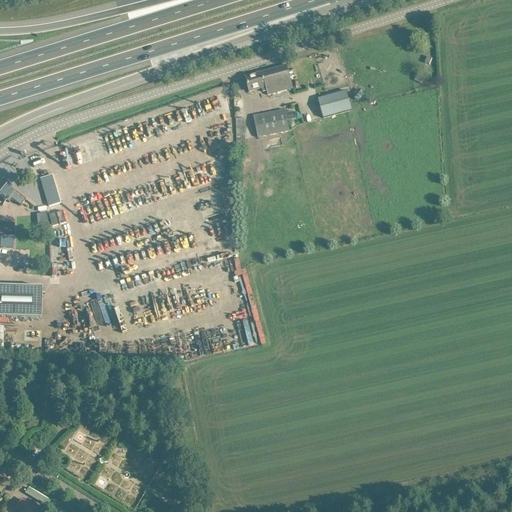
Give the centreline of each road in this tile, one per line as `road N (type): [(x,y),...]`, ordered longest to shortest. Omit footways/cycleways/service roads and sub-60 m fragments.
road 1 (unclassified): [(0,154),(65,122),(448,0)]
road 2 (motorway): [(0,131),(319,0)]
road 3 (motorway): [(0,98),(317,0)]
road 4 (motorway): [(215,0),(0,67)]
road 5 (motorway): [(169,0),(0,31)]
